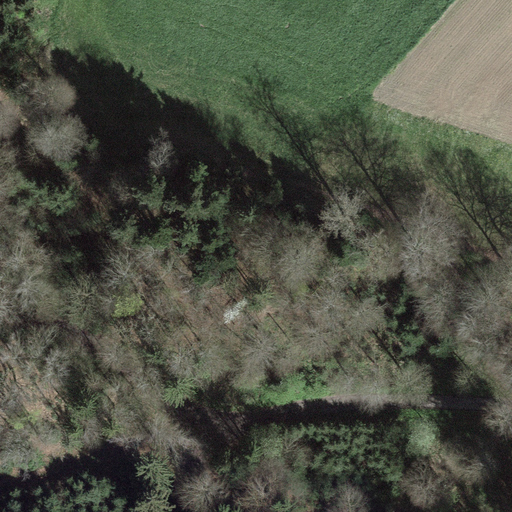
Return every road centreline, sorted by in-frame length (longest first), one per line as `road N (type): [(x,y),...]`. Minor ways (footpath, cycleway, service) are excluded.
road 1 (track): [(203,426),(373,397),(511,405)]
road 2 (track): [(0,312),(96,338),(203,426)]
road 3 (track): [(0,492),(203,426)]
